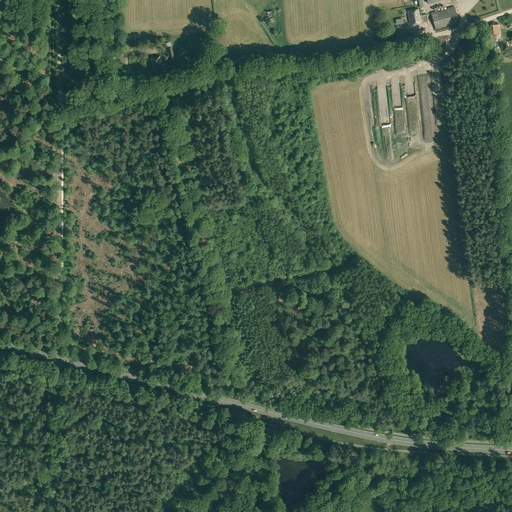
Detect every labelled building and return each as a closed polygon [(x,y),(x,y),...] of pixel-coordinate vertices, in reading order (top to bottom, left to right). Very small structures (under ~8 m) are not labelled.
[(431,13),(435,30),(459,23),(454,6),(438,10),(438,11),(431,13)] [(407,11),(410,24),(421,22),(418,9),(407,11)] [(265,12),(266,22),(274,21),(274,11),(265,12)] [(493,35),(495,35),(495,34),(501,34),(502,34),(502,30),(500,30),(499,24),(492,25),(493,35)] [(399,31),(401,40),(413,38),(411,29),(399,31)] [(166,43),(171,63),(176,62),(171,42),(166,43)] [(151,58),(154,71),(164,68),(161,55),(151,58)]
